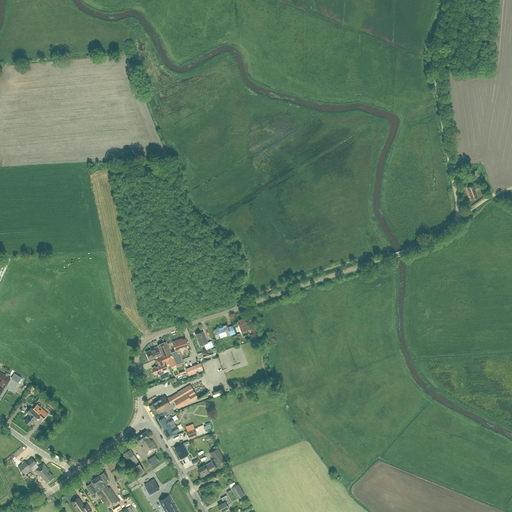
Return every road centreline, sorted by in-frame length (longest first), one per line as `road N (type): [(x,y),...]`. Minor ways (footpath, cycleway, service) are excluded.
road 1 (unclassified): [(143,422),(135,361),(157,333),(404,251)]
road 2 (track): [(460,216),(435,46),(446,0)]
road 3 (unclassified): [(511,187),(404,251)]
